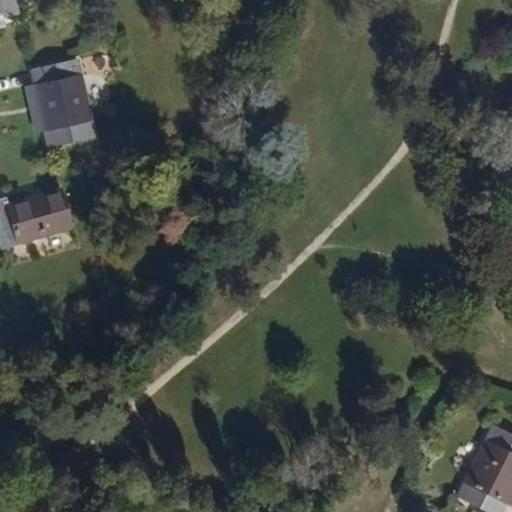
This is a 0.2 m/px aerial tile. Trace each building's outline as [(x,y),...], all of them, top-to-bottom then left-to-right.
[(0,0),(0,22),(27,14),(40,10),(37,0),(0,0)] [(0,30),(29,21),(27,14),(0,22),(0,30)] [(67,145),(109,132),(88,57),(46,69),(50,84),(48,85),(61,130),(63,129),(67,145)] [(42,87),(55,132),(61,130),(48,85),(42,87)] [(25,244),(96,223),(84,183),(30,199),(27,192),(11,197),(25,244)] [(511,420),(482,483),(511,498),(511,420)]
